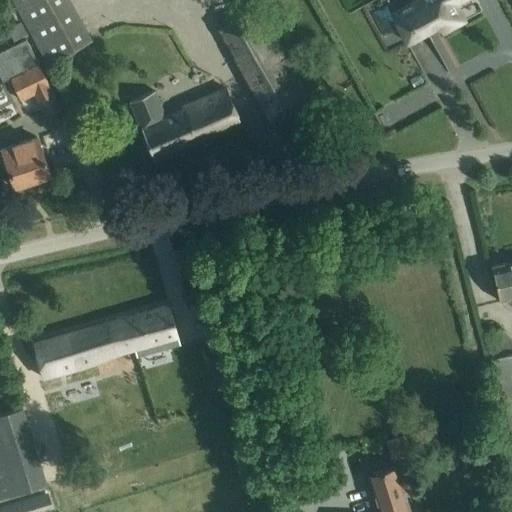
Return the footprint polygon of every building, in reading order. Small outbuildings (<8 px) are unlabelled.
[(70,0),(13,0),(48,63),(92,39),(70,0)] [(235,54),(261,100),(270,118),(310,97),(304,87),(257,0),(253,0),(222,17),(226,24),(220,26),(235,54)] [(413,0),(391,12),(386,4),(371,12),(383,35),(398,27),(406,41),(427,29),(426,27),(436,21),(442,32),(464,20),(455,3),(461,0),(413,0)] [(23,38),(0,50),(0,75),(3,82),(9,78),(21,100),(33,94),(44,114),(59,106),(58,102),(33,57),(23,38)] [(129,100),(146,140),(154,159),(240,122),(223,83),(181,101),(184,108),(165,116),(153,90),(129,100)] [(1,148),(14,186),(49,174),(36,136),(1,148)] [(511,260),(491,265),(499,301),(511,298),(511,260)] [(33,341),(43,379),(100,360),(125,350),(136,347),(138,354),(179,343),(168,303),(33,341)] [(504,327),(488,331),(510,416),(511,415),(511,345),(511,340),(504,327)] [(174,350),(178,365),(187,363),(183,348),(174,350)] [(0,413),(0,496),(45,483),(22,406),(0,413)] [(387,443),(391,456),(434,441),(429,428),(387,443)] [(409,511),(400,484),(394,465),(368,473),(379,511),(409,511)]
